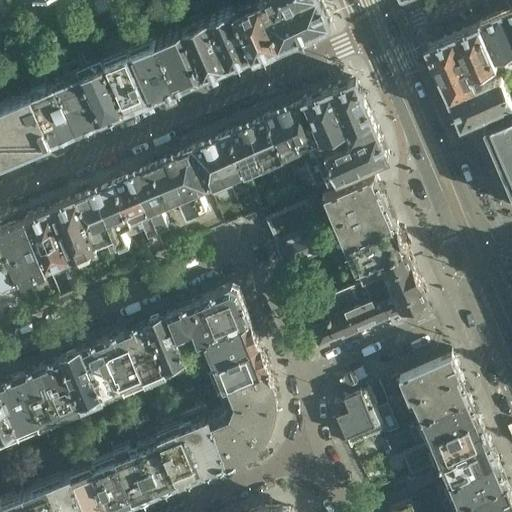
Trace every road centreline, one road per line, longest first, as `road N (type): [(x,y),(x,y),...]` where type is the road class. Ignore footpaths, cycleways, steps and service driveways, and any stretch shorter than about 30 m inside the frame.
road 1 (residential): [(0,194),(384,30)]
road 2 (residential): [(309,378),(258,265),(234,257),(0,355)]
road 3 (residential): [(309,378),(473,307)]
road 4 (tertiary): [(384,30),(452,190)]
road 5 (residential): [(180,511),(314,457)]
